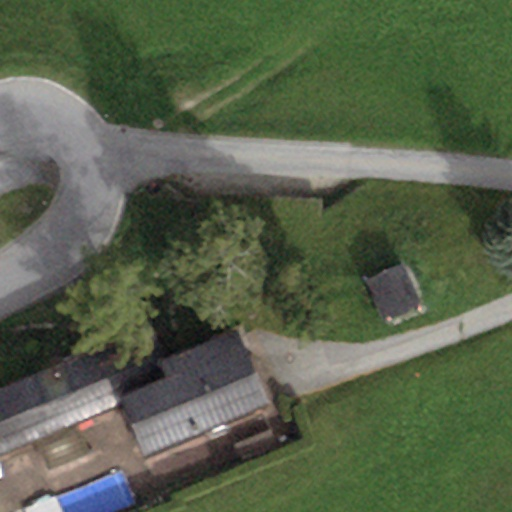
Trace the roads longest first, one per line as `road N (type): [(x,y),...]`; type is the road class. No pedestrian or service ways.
road 1 (unclassified): [(92,159),(237,154),(511,175)]
road 2 (unclassified): [(0,288),(39,265),(87,213),(92,159)]
